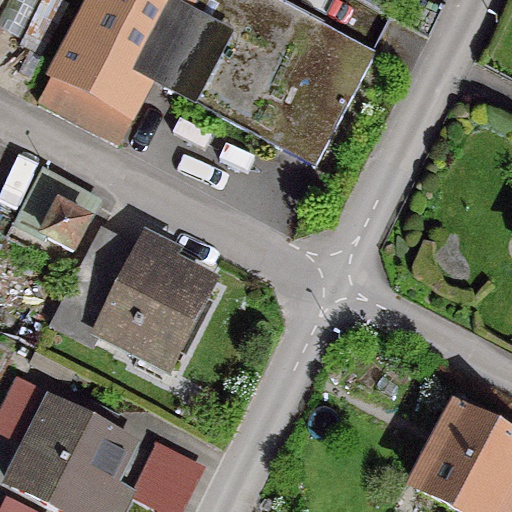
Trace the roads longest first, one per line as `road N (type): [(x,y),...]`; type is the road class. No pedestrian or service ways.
road 1 (residential): [(0,120),(332,294)]
road 2 (residential): [(481,0),(332,294)]
road 3 (residential): [(332,294),(224,511)]
road 4 (residential): [(332,294),(511,379)]
